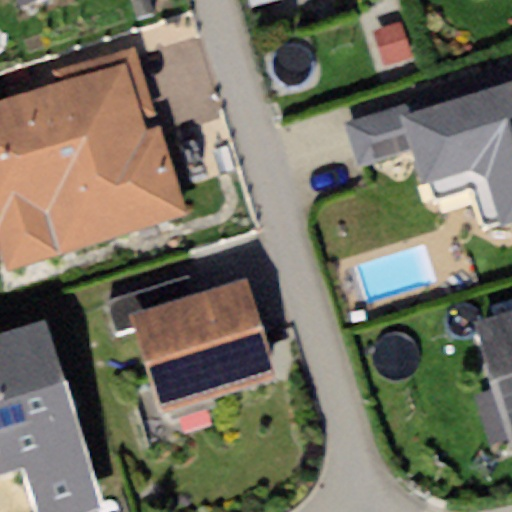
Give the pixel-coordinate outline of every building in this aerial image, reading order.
[(511,0),(465,0),(469,9),(496,0),(511,0)] [(373,35),(385,71),(409,63),(397,28),(373,35)] [(56,96),(0,113),(0,256),(7,279),(187,224),(160,136),(147,139),(143,125),(155,122),(134,54),(51,80),(56,96)] [(413,113),(342,134),(356,182),(409,166),(419,199),(483,180),(499,236),(511,232),(511,101),(418,129),(413,113)] [(133,317),(196,298),(189,276),(104,301),(111,324),(133,317)] [(196,298),(133,317),(161,409),(274,375),(246,283),(196,298)] [(46,323),(0,336),(0,476),(23,470),(34,511),(88,511),(104,508),(46,323)] [(511,327),(474,339),(510,460),(511,458),(511,327)]
